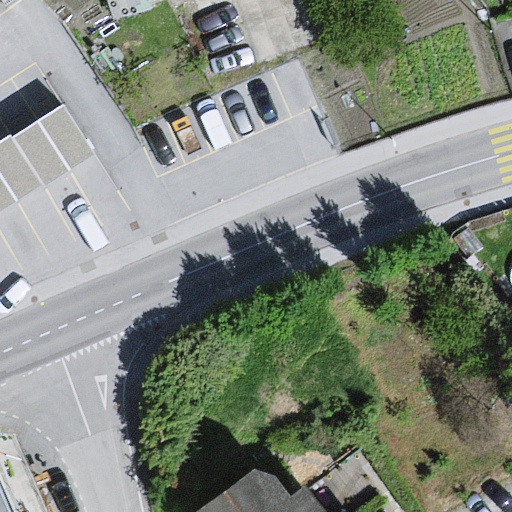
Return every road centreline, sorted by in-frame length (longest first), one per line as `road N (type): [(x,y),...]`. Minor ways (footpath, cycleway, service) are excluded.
road 1 (tertiary): [(49,330),(299,225),(511,152)]
road 2 (residential): [(112,511),(49,330)]
